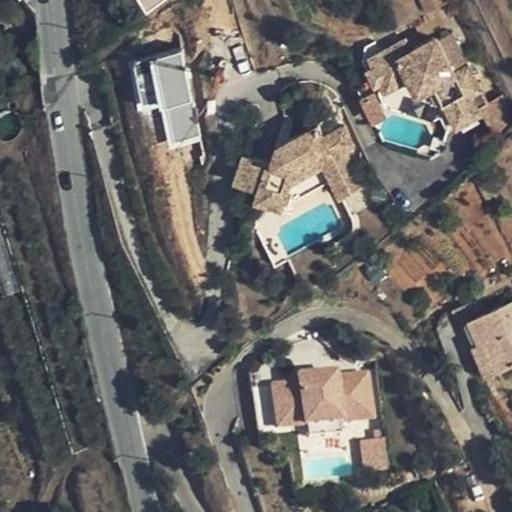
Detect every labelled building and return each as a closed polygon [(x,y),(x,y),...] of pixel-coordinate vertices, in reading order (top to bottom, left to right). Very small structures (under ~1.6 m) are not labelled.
[(443,21),(425,33),(412,43),(405,34),(391,43),(383,31),(375,36),(375,55),(393,82),(399,78),(403,84),(397,89),(403,97),(410,93),(416,102),(457,109),(469,100),(477,112),(500,96),(498,93),(508,87),(482,47),(471,55),(451,24),(443,21)] [(412,43),(425,33),(419,25),(405,34),(412,43)] [(371,188),(351,152),(358,148),(346,126),(324,137),(320,130),(277,153),(272,166),(243,158),(231,190),(261,200),(258,210),(285,219),(291,203),(300,206),(338,186),(346,202),(371,188)] [(0,296),(21,290),(0,221),(0,296)] [(511,363),(511,298),(473,316),(497,370),(511,363)] [(291,411),(295,463),(332,459),(325,407),(291,411)]
